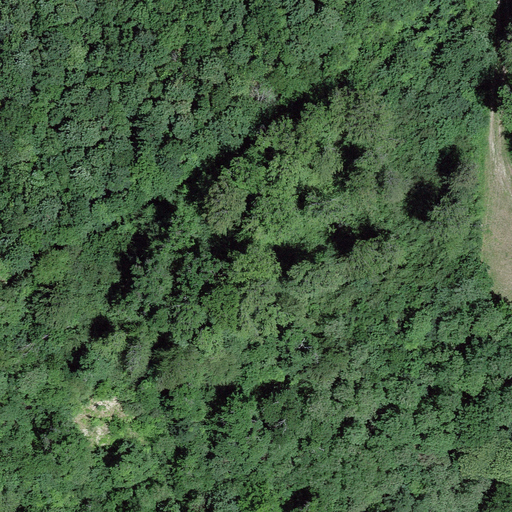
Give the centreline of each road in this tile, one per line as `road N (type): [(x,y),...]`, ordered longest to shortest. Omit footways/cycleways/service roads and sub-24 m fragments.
road 1 (track): [(0,271),(56,255),(273,123),(327,63),(347,0)]
road 2 (track): [(502,0),(499,211),(511,274)]
